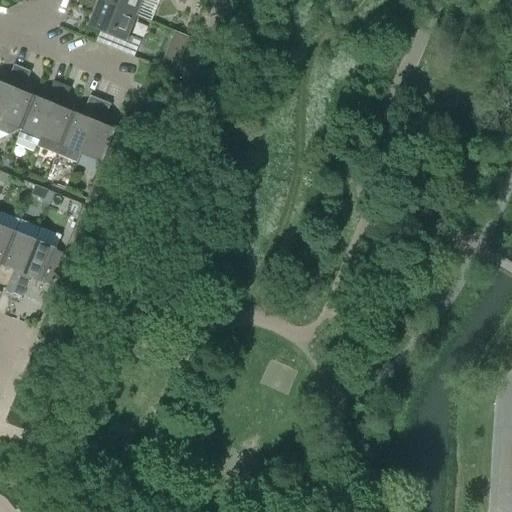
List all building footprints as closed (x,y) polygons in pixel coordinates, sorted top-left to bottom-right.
[(99,0),(99,1),(136,16),(142,0),(99,0)] [(136,16),(99,1),(88,27),(107,34),(102,45),(134,58),(141,40),(128,35),(136,16)] [(167,49),(160,68),(175,74),(182,55),(167,49)] [(0,120),(2,122),(23,70),(23,68),(14,65),(6,85),(0,82),(0,120)] [(21,129),(35,96),(23,92),(31,72),(23,68),(23,70),(2,122),(21,129)] [(18,138),(38,147),(63,84),(55,81),(47,101),(35,96),(21,129),(18,138)] [(58,155),(75,113),(63,108),(71,88),(63,84),(38,147),(58,155)] [(78,163),(81,154),(103,101),(91,96),(83,116),(75,113),(58,155),(78,163)] [(112,104),(103,101),(81,154),(102,162),(116,129),(103,124),(112,104)] [(2,161),(4,166),(6,166),(11,156),(8,155),(4,157),(2,161)] [(11,156),(6,166),(9,167),(13,165),(15,161),(13,157),(11,156)] [(0,181),(9,186),(12,177),(1,172),(0,173),(0,181)] [(69,181),(59,177),(56,187),(65,190),(69,181)] [(35,186),(31,196),(43,201),(48,191),(35,186)] [(0,264),(2,265),(7,255),(16,232),(0,225),(0,264)] [(5,290),(14,294),(36,240),(16,232),(7,255),(2,265),(14,270),(5,290)] [(62,254),(55,251),(56,248),(36,240),(14,294),(22,297),(30,277),(50,284),(62,254)]
